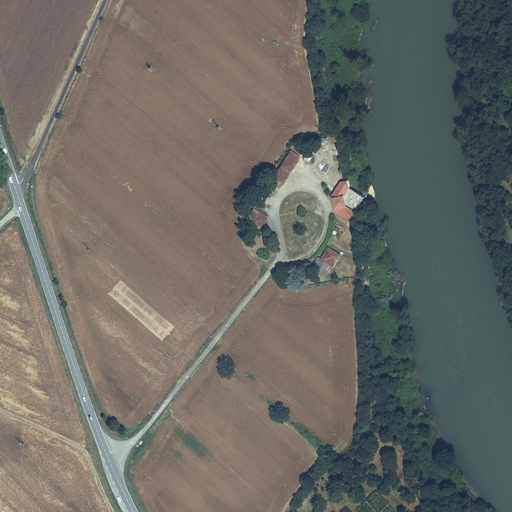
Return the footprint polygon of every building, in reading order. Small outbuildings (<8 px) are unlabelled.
[(292,151),(287,158),(295,164),(300,157),(292,151)] [(287,158),(276,174),(285,180),(295,164),(287,158)] [(285,180),(276,174),(271,181),(280,188),(285,180)] [(356,212),(364,199),(363,197),(351,190),(350,181),(341,185),(336,193),(333,197),(336,212),(348,220),(358,220),(356,212)] [(261,231),(270,217),(255,207),(246,221),(261,231)] [(316,256),(312,263),(320,269),(324,262),(331,266),(339,254),(327,246),(319,258),(316,256)]
